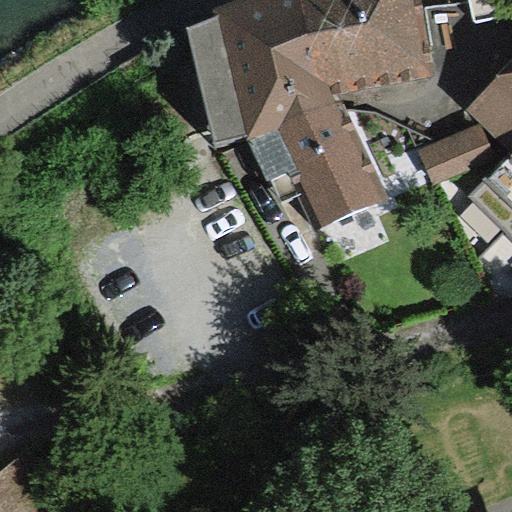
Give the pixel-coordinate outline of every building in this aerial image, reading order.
[(319,82),(303,0),(247,0),(217,11),(218,16),(248,137),(249,142),(281,129),(337,104),(334,95),(333,88),(319,82)] [(303,0),(319,82),(333,88),(334,95),(437,76),(420,0),(303,0)] [(511,0),(470,0),(474,17),(476,20),(480,20),(511,15),(511,0)] [(248,137),(218,16),(187,27),(215,146),(248,137)] [(511,61),(464,109),(480,124),(506,149),(511,154),(511,153),(511,61)] [(337,104),(281,129),(294,159),(308,192),(323,226),(389,197),(344,102),(337,104)] [(506,149),(480,124),(419,151),(434,187),(506,149)] [(294,159),(281,129),(249,142),(267,184),(272,182),(282,203),(308,192),(294,159)] [(511,153),(511,154),(470,198),(511,238),(511,153)] [(83,511),(30,448),(0,472),(0,511),(83,511)]
